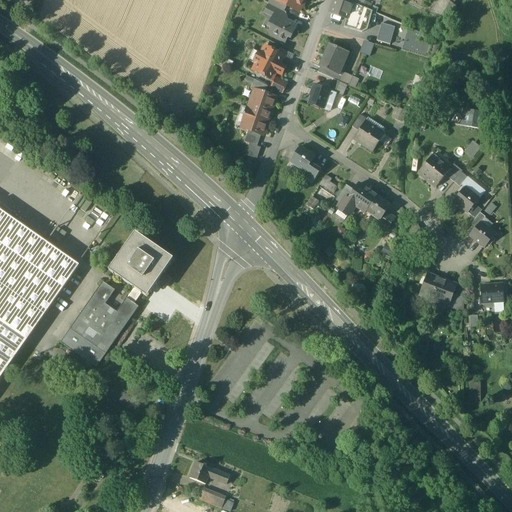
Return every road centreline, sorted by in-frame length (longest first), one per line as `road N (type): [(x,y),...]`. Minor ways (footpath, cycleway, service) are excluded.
road 1 (secondary): [(511,505),(240,227)]
road 2 (secondary): [(240,227),(104,104),(0,25)]
road 3 (tertiary): [(141,511),(240,227)]
road 4 (residential): [(284,124),(413,210),(456,256)]
road 5 (track): [(499,22),(511,184)]
road 6 (residential): [(284,124),(326,0)]
